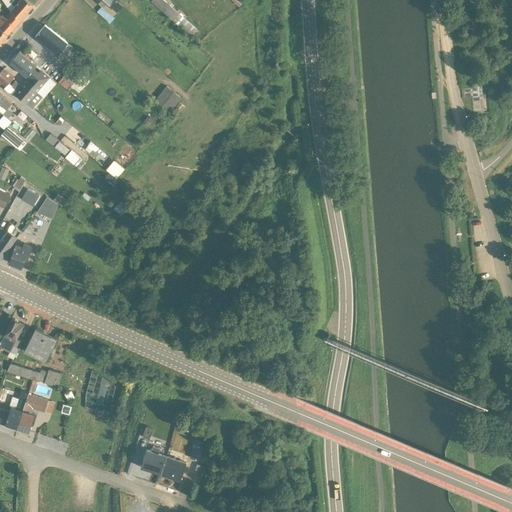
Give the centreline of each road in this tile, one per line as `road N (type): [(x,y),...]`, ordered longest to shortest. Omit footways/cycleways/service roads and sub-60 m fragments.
road 1 (tertiary): [(0,276),(511,496)]
road 2 (secondary): [(336,511),(330,426),(344,278),(314,99),(307,0)]
road 3 (unclassified): [(511,307),(450,50)]
road 4 (residential): [(0,434),(208,511)]
